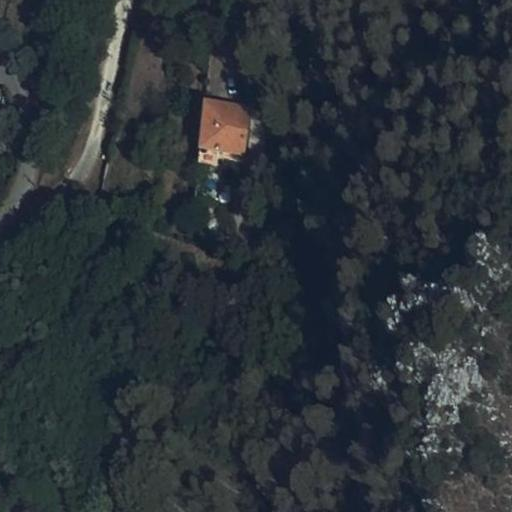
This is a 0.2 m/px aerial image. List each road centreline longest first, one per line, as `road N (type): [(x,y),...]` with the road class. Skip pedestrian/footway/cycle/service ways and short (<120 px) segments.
road 1 (track): [(125,0),(84,165),(50,211),(0,247)]
road 2 (residential): [(0,38),(29,141),(25,179),(0,224)]
